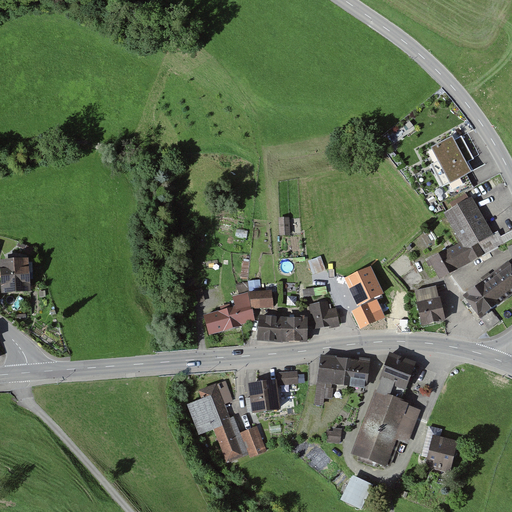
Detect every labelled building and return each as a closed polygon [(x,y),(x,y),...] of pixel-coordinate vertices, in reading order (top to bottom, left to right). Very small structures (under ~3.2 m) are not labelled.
[(453,137),(431,149),(438,161),(430,166),(441,187),(434,191),(440,203),(473,186),(468,177),(472,175),(471,173),(473,172),(469,163),(474,160),(462,137),(455,141),(453,137)] [(472,198),(443,214),(459,244),(429,261),(440,281),(484,256),(478,245),(494,237),(493,235),(472,198)] [(289,218),(279,219),(280,237),(290,237),(289,218)] [(248,232),(237,230),(236,237),(247,239),(248,232)] [(494,237),(478,245),(484,256),(511,240),(511,231),(501,238),(498,232),(493,235),(494,237)] [(321,257),(308,262),(313,276),(326,271),(321,257)] [(28,260),(0,262),(0,266),(2,295),(31,293),(28,260)] [(511,267),(509,263),(464,298),(489,331),(501,322),(493,312),(511,297),(511,267)] [(345,276),(358,308),(383,298),(370,266),(345,276)] [(223,312),(203,317),(209,337),(242,327),(242,326),(255,322),(253,311),(274,309),(271,292),(263,292),(262,286),(249,288),(250,291),(248,291),(248,293),(232,298),(235,308),(230,309),(229,306),(221,308),(223,312)] [(436,287),(415,292),(418,304),(416,304),(422,329),(446,323),(440,298),(439,299),(436,287)] [(202,290),(190,293),(193,306),(206,302),(202,290)] [(379,301),(353,311),(361,331),(386,320),(379,301)] [(318,304),(309,306),(313,331),(329,328),(329,330),(340,328),(337,310),(329,311),(328,302),(318,304)] [(282,319),(259,317),(257,343),(281,344),(308,344),(308,319),(282,319)] [(417,364),(390,354),(379,382),(381,383),(377,393),(376,392),(352,455),(387,469),(397,442),(409,447),(422,411),(411,407),(412,405),(403,401),(417,364)] [(358,362),(321,357),(315,406),(324,407),(325,399),(332,400),(334,387),(367,391),(370,360),(358,359),(358,362)] [(298,372),(278,374),(279,387),(299,385),(298,372)] [(226,382),(198,393),(201,401),(186,406),(199,438),(215,431),(228,463),(248,455),(233,418),(230,419),(225,406),(234,402),(226,382)] [(276,382),(248,386),(250,399),(246,399),(248,414),(252,413),(253,416),(281,412),(276,382)] [(258,427),(241,434),(251,459),(268,453),(258,427)] [(433,437),(440,438),(442,430),(429,427),(422,457),(428,459),(433,437)] [(341,443),(342,429),(333,429),(333,432),(327,432),(326,442),(341,443)] [(440,438),(433,437),(428,459),(426,468),(451,474),(459,443),(440,438)] [(374,487),(353,476),(341,502),(362,511),(374,487)]
